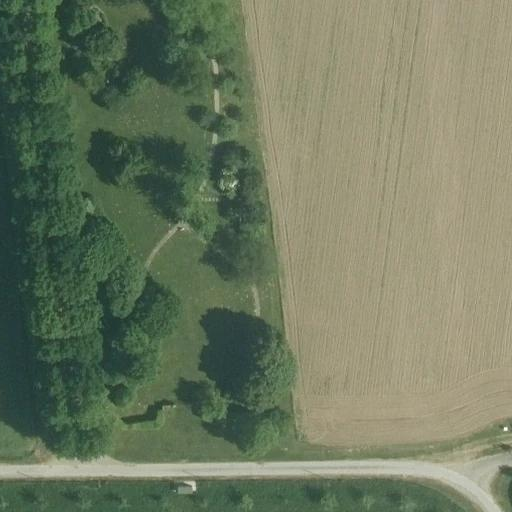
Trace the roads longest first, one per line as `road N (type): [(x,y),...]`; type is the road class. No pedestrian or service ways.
road 1 (track): [(56,472),(6,0)]
road 2 (unclassified): [(461,485),(414,471),(0,472)]
